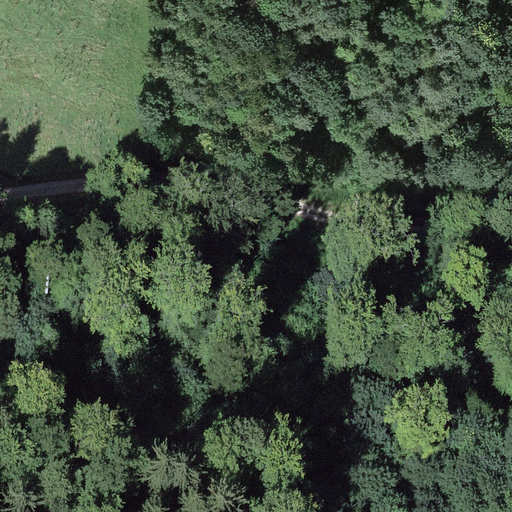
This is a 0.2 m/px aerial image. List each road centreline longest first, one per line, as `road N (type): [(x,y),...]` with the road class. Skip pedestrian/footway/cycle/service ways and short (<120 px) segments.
road 1 (track): [(0,196),(173,179),(239,190),(335,224),(410,232),(511,222)]
road 2 (motorway): [(246,0),(511,324)]
